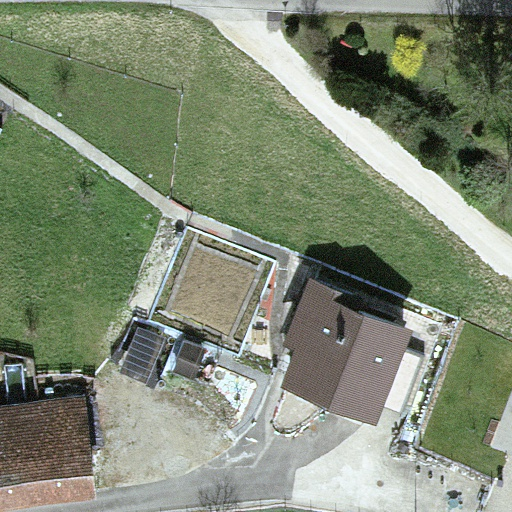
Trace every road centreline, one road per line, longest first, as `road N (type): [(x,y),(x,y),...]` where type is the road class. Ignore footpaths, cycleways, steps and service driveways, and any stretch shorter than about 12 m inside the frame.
road 1 (residential): [(210,0),(511,258)]
road 2 (residential): [(446,511),(298,486),(183,492),(70,511)]
